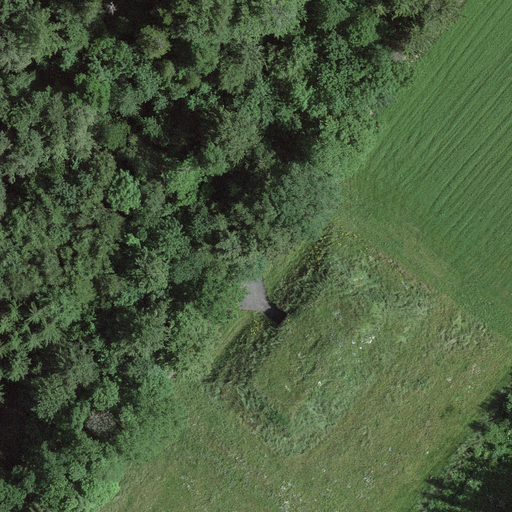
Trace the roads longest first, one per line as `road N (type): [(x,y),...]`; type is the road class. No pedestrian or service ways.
road 1 (track): [(56,511),(450,0)]
road 2 (track): [(0,420),(299,0)]
